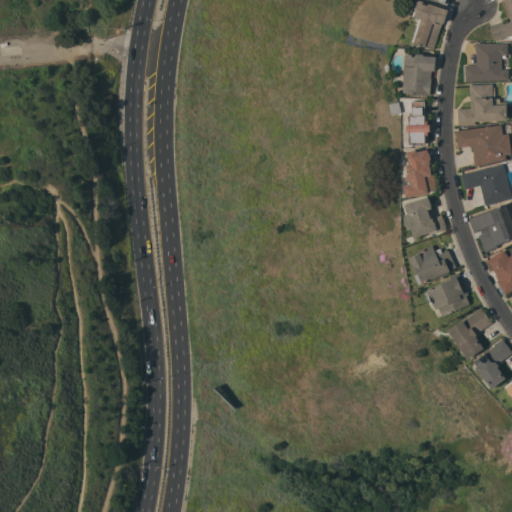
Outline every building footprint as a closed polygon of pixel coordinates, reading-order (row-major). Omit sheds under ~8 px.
[(420,0),(449,10),(444,23),(442,23),(434,49),(425,46),(425,47),(414,43),(414,41),(413,41),(420,19),(414,17),(415,15),(413,15),(418,0),(419,1),(420,0)] [(511,0),(511,39),(507,39),(506,36),(499,39),(494,39),(490,27),(502,22),(503,24),(510,21),(503,0),(511,0)] [(465,81),(465,65),(476,65),(475,42),(507,43),(507,55),(501,55),(502,69),(508,69),(508,80),(465,81)] [(430,95),(429,95),(422,94),(422,98),(416,97),(416,95),(409,94),(409,93),(403,92),(404,66),(405,54),(416,55),(416,53),(423,54),(423,55),(436,56),(435,71),(432,70),(431,78),(432,78),(430,95)] [(475,121),(475,124),(458,125),(458,108),(471,108),(470,84),(492,84),(493,99),(499,99),(499,102),(506,102),(507,120),(475,121)] [(425,101),(425,115),(428,114),(428,124),(430,124),(430,131),(428,131),(429,142),(428,142),(428,143),(415,143),(415,145),(412,145),(412,143),(410,143),(410,135),(409,135),(408,135),(408,132),(407,132),(407,125),(409,125),(409,115),(412,115),(411,101),(425,101)] [(501,124),(503,134),(509,133),(511,153),(505,154),(506,159),(475,166),(473,147),(471,148),(470,146),(458,147),(457,130),(501,124)] [(404,186),(410,184),(410,181),(408,180),(407,175),(408,174),(406,166),(409,164),(407,151),(417,149),(417,151),(429,149),(432,163),(431,163),(433,172),(431,172),(431,174),(434,173),(437,190),(407,197),(404,186)] [(511,198),(485,205),(480,185),(465,189),(461,174),(503,163),(511,198)] [(428,196),(429,198),(430,198),(433,205),(431,207),(429,208),(432,215),(430,216),(431,218),(442,215),(443,218),(444,218),(446,225),(445,225),(447,229),(430,234),(429,232),(415,236),(414,236),(412,229),(409,229),(404,224),(405,216),(407,216),(406,214),(407,214),(405,208),(406,207),(405,204),(428,196)] [(511,221),(511,239),(497,245),(498,247),(486,252),(479,235),(483,233),(481,229),(478,230),(479,231),(475,232),(470,217),(505,203),(511,221)] [(413,235),(415,242),(408,244),(406,238),(413,235)] [(435,250),(440,248),(442,252),(448,249),(456,267),(450,270),(450,271),(423,283),(422,282),(419,284),(415,275),(416,274),(414,268),(415,266),(410,256),(432,245),(435,250)] [(511,289),(506,294),(497,281),(500,279),(487,260),(499,253),(504,250),(509,257),(511,254),(511,289)] [(469,294),(466,295),(470,304),(443,316),(439,308),(436,309),(433,301),(429,303),(425,292),(427,291),(427,290),(444,282),(442,279),(459,272),(469,294)] [(448,330),(481,307),(492,323),(480,331),(480,332),(475,335),(484,347),(468,359),(448,330)] [(503,339),(511,350),(511,352),(498,364),(499,365),(497,366),(506,378),(491,389),(476,367),(477,366),(473,361),(503,339)] [(511,380),(503,386),(511,399),(511,380)]
